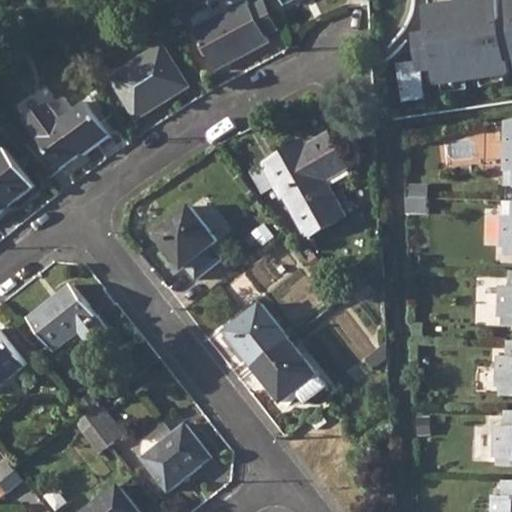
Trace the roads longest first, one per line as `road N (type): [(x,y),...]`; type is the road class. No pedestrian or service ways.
road 1 (residential): [(77,212),(283,476)]
road 2 (residential): [(77,212),(188,137),(310,73)]
